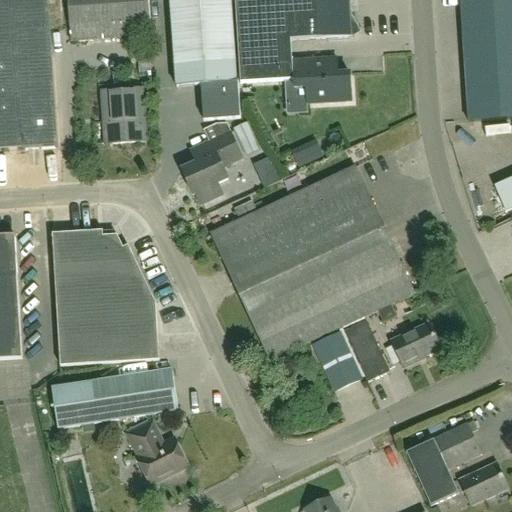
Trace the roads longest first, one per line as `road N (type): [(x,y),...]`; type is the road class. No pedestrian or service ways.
road 1 (unclassified): [(274,471),(143,203),(108,194),(0,200)]
road 2 (unclassified): [(511,332),(452,213),(431,127),(422,0)]
road 3 (unclassified): [(511,360),(274,471)]
